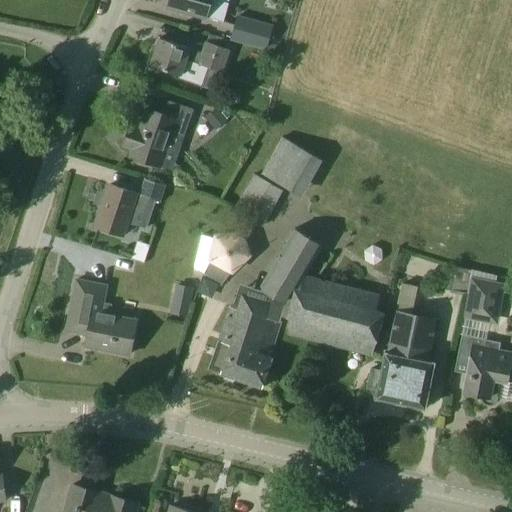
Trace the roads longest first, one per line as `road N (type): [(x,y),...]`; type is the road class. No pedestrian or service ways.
road 1 (tertiary): [(511,507),(175,429),(22,413)]
road 2 (residential): [(0,331),(90,55)]
